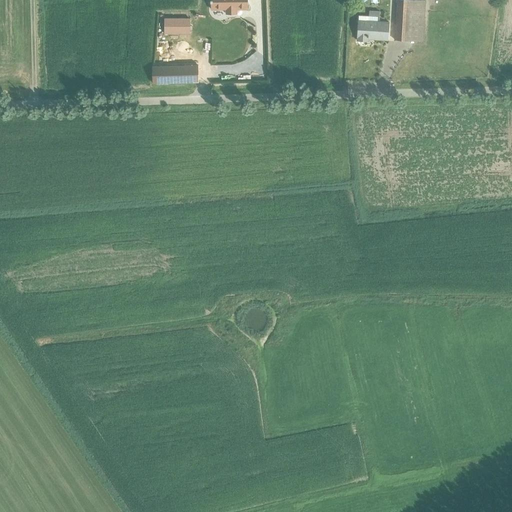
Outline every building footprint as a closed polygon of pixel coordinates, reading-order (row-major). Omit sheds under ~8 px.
[(211,0),(211,10),(226,10),(226,14),(237,14),(237,10),(248,10),(248,0),(211,0)] [(416,0),(396,0),(395,40),(423,42),(426,0),(416,0)] [(358,20),(357,38),(358,38),(357,41),(368,42),(368,39),(388,40),(389,22),(379,21),(380,11),(369,10),(368,16),(358,16),(359,20),(358,20)] [(190,18),(165,18),(165,34),(190,34),(190,18)] [(154,62),(153,79),(199,82),(200,65),(154,62)]
